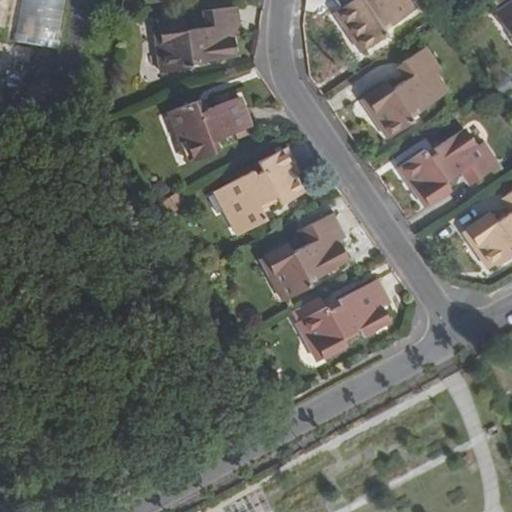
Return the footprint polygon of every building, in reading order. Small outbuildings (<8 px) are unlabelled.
[(23,0),(18,41),(60,46),(66,0),(23,0)] [(334,0),(339,7),(350,23),(344,27),(362,51),(387,34),(384,30),(381,26),(389,21),(392,25),(415,10),(408,0),(334,0)] [(511,1),(495,14),(510,37),(511,35),(511,1)] [(167,44),(160,45),(164,74),(195,69),(194,64),(193,59),(203,58),(204,63),(238,58),(235,36),(242,35),(238,6),(204,11),(206,28),(189,31),(188,22),(165,25),(167,44)] [(350,23),(339,7),(333,11),(344,27),(350,23)] [(381,26),(384,30),(392,25),(389,21),(381,26)] [(167,44),(165,25),(157,26),(160,45),(167,44)] [(417,105),(420,109),(449,89),(437,71),(442,67),(427,45),(405,59),(408,76),(393,86),(388,78),(369,92),(380,108),(374,112),(391,135),(416,118),(413,114),(410,110),(417,105)] [(380,108),(369,92),(363,95),(374,112),(380,108)] [(203,117),(197,103),(171,113),(184,144),(191,140),(200,160),(220,152),(216,142),(252,128),(240,98),(209,111),(210,114),(203,117)] [(204,100),(197,103),(203,117),(210,114),(209,111),(204,100)] [(413,114),(420,109),(417,105),(410,110),(413,114)] [(465,126),(434,147),(437,151),(430,155),(428,152),(425,147),(400,165),(417,190),(423,186),(434,201),(453,188),(448,181),(464,170),(476,179),(498,163),(482,140),(477,144),(465,126)] [(254,168),(222,185),(232,205),(225,208),(238,232),(266,217),(258,204),(275,194),(280,202),(300,192),(291,176),(299,172),(285,146),(259,160),(263,168),(256,172),(254,168)] [(427,206),(434,201),(423,186),(417,190),(427,206)] [(482,239),(473,244),(488,266),(495,261),(497,263),(511,253),(511,243),(511,242),(511,189),(507,193),(511,205),(511,209),(496,220),(490,210),(472,223),(482,239)] [(346,235),(333,212),(305,228),(312,242),(294,251),(290,244),(268,256),(277,273),(271,276),(284,301),(313,285),(310,281),(308,277),(315,274),(317,277),(349,260),(339,239),(346,235)] [(482,239),(472,223),(463,229),(473,244),(482,239)] [(277,273),(268,256),(262,259),(271,276),(277,273)] [(316,344),(325,361),(345,350),(341,342),(357,333),(362,341),(392,324),(379,300),(372,304),(362,287),(330,305),(332,309),(326,313),(324,309),(297,324),(310,348),(316,344)] [(320,364),(325,361),(316,344),(310,348),(320,364)]
